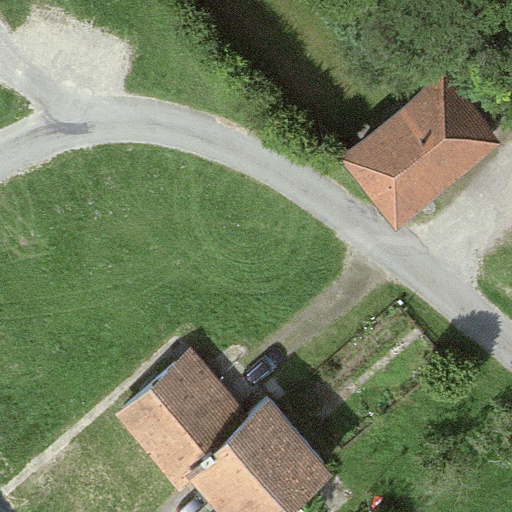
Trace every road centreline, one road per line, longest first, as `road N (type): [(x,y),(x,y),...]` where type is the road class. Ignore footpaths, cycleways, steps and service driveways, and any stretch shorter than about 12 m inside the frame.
road 1 (residential): [(511,350),(418,269),(299,188),(187,133),(134,121),(81,123),(0,156)]
road 2 (track): [(134,121),(31,85),(0,55)]
